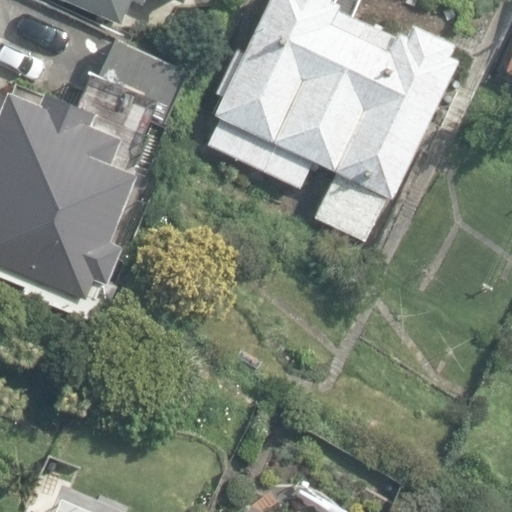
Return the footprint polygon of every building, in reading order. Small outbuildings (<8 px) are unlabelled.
[(62,0),(122,27),(132,0),(170,0),(183,5),(185,0),(62,0)] [(315,218),(364,241),(385,197),(392,200),(459,63),(449,58),(455,47),(414,28),(408,39),(397,33),(394,40),(337,13),(343,1),(339,0),(268,0),(243,53),(236,49),(213,95),(223,100),(215,117),(220,119),(208,144),(300,189),(311,166),(334,177),(315,218)] [(91,94),(163,127),(187,76),(115,43),(91,94)] [(511,52),(503,73),(511,76),(511,52)] [(0,270),(84,304),(91,287),(105,292),(123,248),(109,242),(136,176),(110,165),(122,136),(90,123),(94,115),(50,97),(44,111),(4,94),(0,104),(0,270)] [(383,509),(397,481),(369,467),(355,495),(383,509)]
